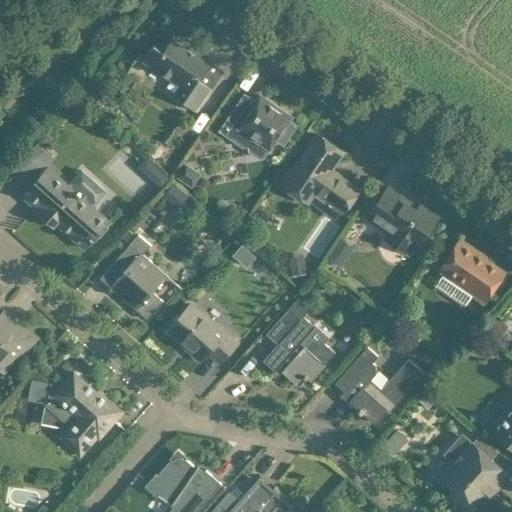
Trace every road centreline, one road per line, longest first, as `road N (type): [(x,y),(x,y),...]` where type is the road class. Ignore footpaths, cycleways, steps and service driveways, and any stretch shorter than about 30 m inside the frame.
road 1 (residential): [(511,168),(257,0)]
road 2 (unclassified): [(451,511),(349,428),(296,410),(180,397)]
road 3 (unclassified): [(180,397),(0,249)]
road 4 (unclassified): [(83,511),(180,397)]
